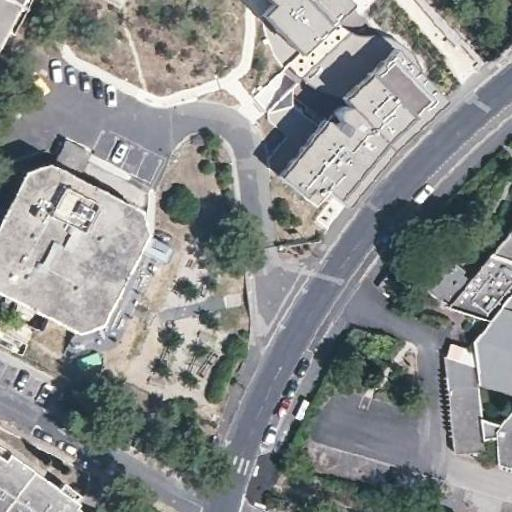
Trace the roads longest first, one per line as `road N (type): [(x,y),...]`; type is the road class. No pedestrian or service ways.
road 1 (residential): [(224,511),(279,367),(370,221),(511,82)]
road 2 (residential): [(206,511),(0,405)]
